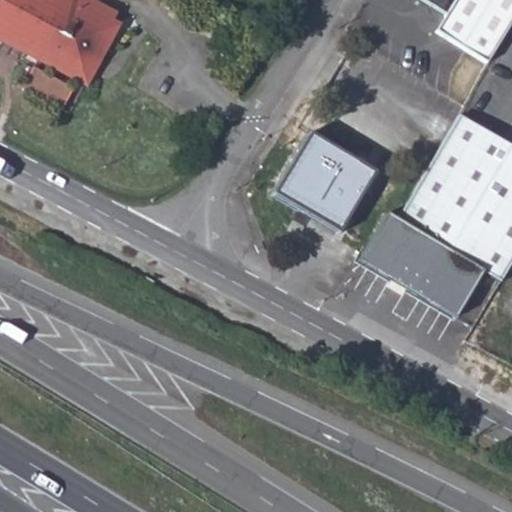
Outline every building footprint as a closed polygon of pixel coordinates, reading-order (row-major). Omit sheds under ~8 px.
[(0,0),(0,16),(76,58),(63,79),(83,90),(116,31),(109,27),(113,20),(78,0),(74,0),(70,8),(55,0),(0,0)] [(55,0),(70,8),(74,0),(55,0)] [(430,31),(481,62),(511,12),(511,0),(417,0),(441,15),(430,31)] [(0,43),(13,51),(63,79),(76,58),(0,16),(0,43)] [(477,273),(494,284),(511,253),(511,150),(453,115),(390,220),(379,214),(351,262),(448,320),(477,273)] [(267,195),(332,233),(367,174),(304,135),(267,195)]
